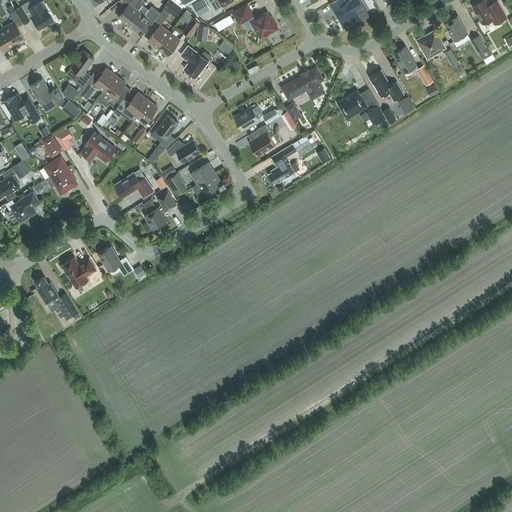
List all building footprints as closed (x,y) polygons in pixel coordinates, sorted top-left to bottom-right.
[(118,17),(128,24),(139,10),(133,6),(137,0),(119,0),(127,6),(118,17)] [(170,12),(175,16),(182,7),(172,0),(169,0),(164,7),(171,12),(170,12)] [(196,12),(208,5),(205,0),(199,0),(192,5),(196,12)] [(211,0),(210,1),(216,10),(222,6),(223,7),(234,0),(211,0)] [(364,6),(360,0),(349,0),(346,2),(344,0),(335,0),(330,3),(342,23),(359,14),(357,10),(364,6)] [(494,23),(507,16),(497,0),(489,5),(486,0),(483,0),(473,6),(483,23),(491,18),(494,23)] [(28,18),(31,17),(38,28),(41,26),(42,27),(53,20),(45,7),(44,8),(40,1),(33,5),(30,2),(28,1),(14,9),(23,23),(29,19),(28,18)] [(11,4),(6,7),(9,12),(14,9),(11,4)] [(139,10),(128,24),(137,31),(145,21),(151,25),(161,12),(152,5),(149,9),(143,4),(139,10)] [(261,37),(271,30),(272,32),(279,28),(275,21),(273,22),(267,12),(255,19),(253,16),(247,4),(233,12),(240,23),(244,21),(248,27),(252,28),(254,26),(261,37)] [(13,44),(24,38),(17,26),(23,23),(14,9),(9,12),(8,13),(13,21),(3,27),(13,44)] [(455,40),(468,32),(458,15),(445,23),(455,40)] [(190,36),(200,22),(193,17),(183,31),(190,36)] [(158,47),(170,31),(160,24),(149,40),(158,47)] [(208,35),(209,26),(198,24),(197,34),(208,35)] [(0,46),(2,50),(13,44),(3,27),(0,28),(0,46)] [(428,58),(437,53),(436,52),(445,47),(435,30),(424,36),(424,35),(416,39),(428,58)] [(180,39),(170,31),(158,47),(168,55),(180,39)] [(479,34),(471,39),(479,52),(483,59),(484,59),(489,55),(492,53),(488,45),(486,46),(479,34)] [(224,39),(219,46),(229,54),(234,47),(224,39)] [(460,58),(467,55),(460,40),(453,43),(460,58)] [(189,61),(184,68),(196,77),(209,60),(208,59),(211,55),(204,50),(201,54),(197,51),(188,45),(181,54),(189,61)] [(405,46),(393,53),(399,63),(398,64),(403,73),(416,65),(405,46)] [(451,49),(445,52),(449,60),(455,56),(451,49)] [(91,75),(85,71),(94,59),(84,50),(71,66),(79,72),(74,79),(82,86),(91,75)] [(209,67),(206,71),(211,75),(218,65),(211,60),(207,65),(209,67)] [(427,84),(433,80),(424,65),(418,68),(427,84)] [(116,75),(106,68),(98,79),(92,74),(77,94),(85,99),(96,85),(104,91),(116,75)] [(313,96),(309,98),(310,99),(323,91),(325,94),(318,81),(325,77),(325,76),(322,78),(316,68),(309,73),(306,68),(305,68),(308,73),(283,87),(291,100),(290,97),(307,87),(313,96)] [(394,99),(404,93),(397,81),(391,85),(382,69),(369,76),(381,95),(389,91),(394,99)] [(126,83),(116,75),(104,91),(120,103),(125,97),(119,92),(126,83)] [(43,78),(31,85),(41,103),(50,97),(55,105),(64,100),(57,88),(50,91),(43,78)] [(74,98),(80,88),(68,82),(63,92),(74,98)] [(358,91),(338,102),(347,117),(366,106),(368,110),(369,110),(376,122),(386,117),(378,104),(369,88),(359,93),(358,91)] [(126,108),(136,115),(148,99),(138,92),(130,103),(124,99),(114,112),(120,116),(126,108)] [(41,117),(28,96),(22,100),(18,93),(2,102),(3,103),(4,102),(14,119),(13,120),(13,121),(26,113),(32,122),(41,117)] [(146,123),(158,107),(148,99),(136,115),(146,123)] [(81,111),(68,100),(61,108),(74,119),(81,111)] [(294,118),(303,113),(303,112),(300,114),(292,101),(292,102),(293,104),(287,107),(294,118)] [(260,119),(258,117),(263,114),(257,105),(253,108),(251,106),(234,116),(243,130),(260,119)] [(267,122),(280,115),(279,115),(284,112),(281,107),(277,110),(275,107),(263,115),(267,122)] [(390,107),(383,111),(390,122),(396,118),(390,107)] [(83,118),(89,122),(92,117),(86,113),(83,118)] [(97,121),(103,125),(108,118),(103,113),(97,121)] [(156,128),(151,134),(152,134),(152,133),(162,140),(161,141),(159,143),(153,151),(159,155),(166,148),(176,138),(171,135),(170,134),(179,123),(168,114),(157,129),(156,128)] [(257,154),(274,144),(270,136),(274,134),(268,123),(257,129),(261,136),(250,143),(257,154)] [(50,132),(47,125),(42,128),(45,134),(50,132)] [(67,127),(65,125),(54,133),(64,150),(73,144),(69,138),(73,135),(68,127),(67,127)] [(147,131),(141,127),(133,138),(139,143),(147,131)] [(12,134),(9,129),(2,133),(5,138),(12,134)] [(85,145),(86,146),(81,152),(91,159),(96,153),(106,161),(116,148),(95,132),(85,145)] [(279,181),(295,171),(300,168),(296,162),(291,165),(286,157),(297,150),(297,151),(311,143),(306,135),(281,151),(271,156),(275,163),(276,163),(278,162),(280,165),(272,170),(273,171),(269,173),(275,182),(278,180),(279,181)] [(52,136),(44,141),(53,154),(60,150),(52,136)] [(184,162),(201,151),(194,139),(182,146),(177,140),(167,150),(170,155),(177,151),(184,162)] [(324,160),(331,155),(326,146),(318,151),(324,160)] [(60,159),(47,167),(52,174),(45,178),(51,187),(57,183),(62,190),(75,182),(60,159)] [(19,176),(29,170),(22,160),(13,166),(19,176)] [(192,172),(199,182),(214,173),(208,162),(192,172)] [(171,173),(167,168),(162,171),(166,176),(171,173)] [(167,179),(176,194),(188,186),(178,171),(167,179)] [(125,196),(138,188),(144,197),(154,190),(145,177),(140,180),(134,172),(117,183),(125,196)] [(221,183),(214,173),(199,182),(202,188),(197,191),(200,196),(196,198),(200,205),(214,197),(210,190),(221,183)] [(0,182),(0,197),(5,194),(8,199),(15,195),(13,191),(20,186),(13,174),(0,182)] [(160,189),(167,184),(162,176),(155,180),(160,189)] [(37,192),(42,189),(41,186),(38,183),(33,186),(36,190),(37,192)] [(33,191),(10,206),(13,209),(9,212),(14,220),(18,218),(20,222),(37,212),(33,206),(40,201),(33,191)] [(161,212),(165,210),(166,210),(176,204),(168,191),(157,197),(163,205),(158,208),(145,216),(156,233),(169,225),(161,212)] [(151,198),(142,203),(146,209),(154,204),(151,198)] [(192,210),(188,204),(182,208),(185,214),(192,210)] [(134,269),(126,256),(120,260),(111,246),(98,254),(109,271),(118,265),(124,275),(134,269)] [(75,257),(62,265),(76,287),(89,279),(86,276),(97,269),(89,257),(79,264),(75,257)] [(135,267),(140,276),(147,272),(142,263),(135,267)] [(54,299),(59,296),(50,282),(49,283),(44,276),(35,282),(38,287),(37,288),(47,304),(54,299)] [(60,298),(59,296),(54,299),(56,300),(55,301),(58,300),(69,317),(68,317),(69,318),(73,315),(76,318),(81,315),(67,293),(60,298)]
